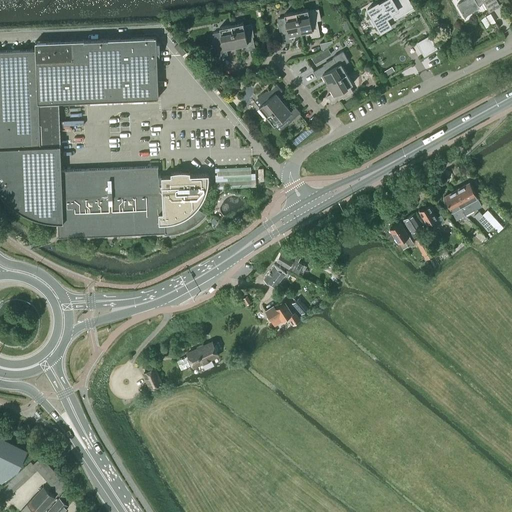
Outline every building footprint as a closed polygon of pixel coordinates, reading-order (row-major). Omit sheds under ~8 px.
[(413,8),(408,0),(383,0),(379,3),(378,2),(367,8),(373,17),(370,19),(373,26),(377,24),(381,31),(391,25),(389,21),(395,18),(395,19),(396,18),(413,8)] [(464,0),(457,4),(464,17),(479,8),(477,3),(482,0),(489,12),(500,6),(496,0),(464,0)] [(308,9),(296,11),(301,33),(301,32),(310,30),(311,37),(320,35),(317,21),(321,20),(318,9),(308,11),(308,9)] [(301,33),(296,11),(284,13),(285,17),(277,18),(279,27),(280,26),(284,42),(292,41),(291,34),(300,32),(300,33),(301,33)] [(243,22),(231,24),(236,46),(237,46),(236,45),(245,44),(246,50),(255,48),(252,33),(253,33),(252,24),(244,26),(243,22)] [(236,46),(231,24),(220,27),(220,31),(213,32),(215,41),(216,41),(219,56),(228,54),(226,47),(235,46),(235,47),(236,46)] [(0,192),(6,199),(8,201),(13,206),(22,211),(31,216),(40,219),(50,221),(58,222),(58,235),(58,236),(78,235),(166,232),(165,231),(165,230),(169,230),(169,232),(176,231),(183,229),(188,226),(190,225),(197,221),(203,216),(204,215),(205,213),(206,212),(207,211),(206,211),(205,212),(204,214),(203,214),(202,213),(200,211),(197,209),(196,208),(199,205),(201,201),(203,198),(205,194),(207,190),(208,185),(208,181),(209,176),(209,174),(190,174),(190,172),(190,171),(189,171),(188,171),(182,170),(180,171),(176,171),(172,172),(171,172),(171,173),(171,175),(158,176),(158,167),(158,166),(61,170),(60,145),(51,145),(49,102),(59,101),(63,101),(63,105),(75,105),(74,101),(87,100),(158,97),(156,45),(159,45),(159,42),(156,42),(156,36),(35,41),(35,49),(0,50),(0,192)] [(429,36),(417,43),(424,55),(436,48),(429,36)] [(320,42),(321,50),(332,42),(332,40),(320,42)] [(331,54),(328,48),(312,57),(315,63),(331,54)] [(327,83),(328,84),(347,73),(342,64),(349,60),(343,51),(333,57),(333,58),(326,62),(327,63),(313,71),(318,79),(324,75),(328,83),(327,83)] [(347,73),(328,84),(328,85),(329,84),(333,92),(328,95),(332,103),(345,95),(346,96),(353,92),(349,85),(353,83),(347,73)] [(259,106),(267,115),(284,101),(284,100),(283,101),(277,94),(282,90),(276,83),(265,93),(264,92),(257,97),(262,103),(259,106)] [(284,101),(267,115),(274,124),(278,122),(283,128),(289,122),(288,121),(300,111),(295,104),(289,109),(284,102),(285,101),(284,101)] [(460,187),(473,210),(482,205),(469,182),(460,187)] [(452,191),(465,215),(473,210),(460,187),(452,191)] [(456,219),(465,215),(452,191),(444,196),(456,219)] [(429,204),(419,210),(427,224),(430,222),(432,227),(444,220),(441,215),(441,214),(436,217),(429,204)] [(483,214),(482,214),(489,222),(489,221),(497,230),(502,226),(508,221),(500,212),(495,216),(489,209),(487,210),(483,214)] [(479,211),(474,215),(484,227),(489,222),(482,214),(482,215),(479,211)] [(414,238),(420,234),(425,231),(422,226),(414,213),(404,220),(412,233),(411,233),(414,238)] [(390,228),(399,242),(403,249),(413,242),(409,235),(400,221),(390,228)] [(473,232),(481,242),(486,237),(477,228),(473,232)] [(433,255),(422,235),(415,240),(426,259),(433,255)] [(307,256),(306,258),(320,266),(321,265),(324,259),(318,255),(314,252),(310,250),(307,256)] [(276,261),(297,271),(296,272),(302,275),(307,265),(298,260),(298,258),(290,254),(290,256),(281,252),(276,261)] [(285,273),(274,264),(263,277),(275,286),(285,273)] [(308,309),(298,298),(292,304),(301,315),(308,309)] [(273,305),(266,310),(273,321),(276,324),(283,320),(289,316),(293,324),(300,320),(295,312),(292,313),(285,302),(275,308),(273,305)] [(177,361),(180,369),(192,365),(193,367),(201,363),(205,370),(214,365),(211,359),(218,356),(211,342),(187,353),(188,356),(177,361)] [(150,388),(161,383),(154,368),(144,373),(150,388)] [(0,481),(1,482),(17,470),(27,450),(0,437),(0,481)] [(41,457),(33,464),(37,470),(59,493),(66,486),(62,480),(41,457)] [(6,485),(0,491),(0,493),(6,499),(13,492),(33,474),(26,467),(6,485)] [(26,502),(36,511),(39,511),(55,497),(43,486),(26,502)] [(59,497),(45,511),(61,511),(76,497),(67,489),(59,497)]
